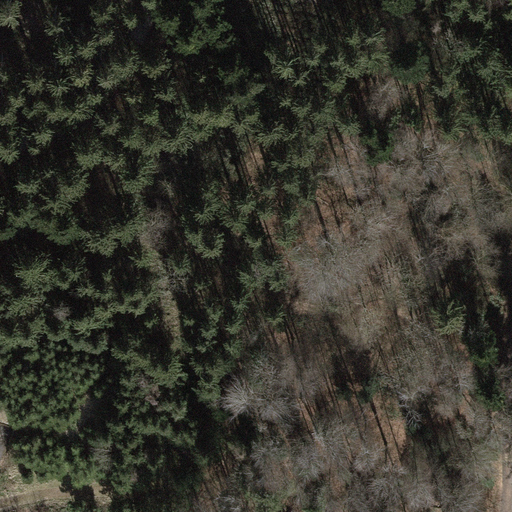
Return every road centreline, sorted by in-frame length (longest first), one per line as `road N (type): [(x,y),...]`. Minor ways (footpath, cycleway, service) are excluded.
road 1 (track): [(154,0),(109,95),(56,135),(0,146)]
road 2 (track): [(0,502),(45,507),(115,497),(176,468),(191,434)]
